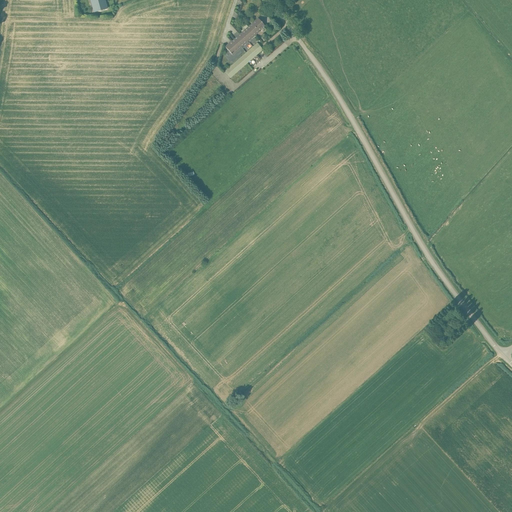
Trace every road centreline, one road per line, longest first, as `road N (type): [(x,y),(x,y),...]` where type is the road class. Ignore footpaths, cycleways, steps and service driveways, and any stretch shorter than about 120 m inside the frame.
road 1 (tertiary): [(502,354),(455,296),(333,88),(267,0)]
road 2 (track): [(502,354),(324,511)]
